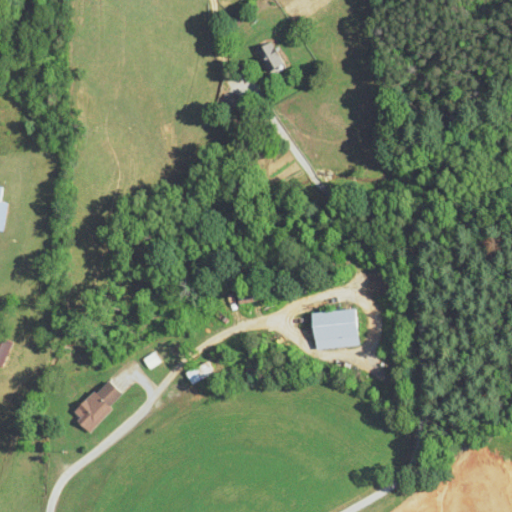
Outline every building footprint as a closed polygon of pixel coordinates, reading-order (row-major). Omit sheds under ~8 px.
[(255,48),(266,71),(279,65),(268,42),(255,48)] [(234,101),(226,97),(222,104),(220,103),(217,107),(227,113),(234,101)] [(307,313),(310,350),(354,347),(352,310),(307,313)] [(0,367),(0,368),(8,342),(0,339),(0,367)] [(182,374),(189,386),(211,373),(204,361),(182,374)] [(86,433),(120,396),(103,380),(68,416),(86,433)]
